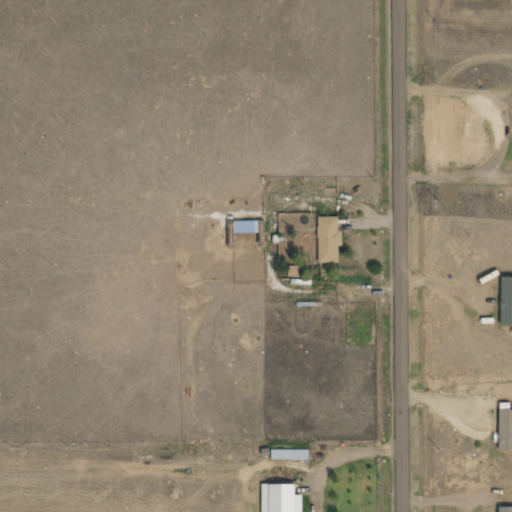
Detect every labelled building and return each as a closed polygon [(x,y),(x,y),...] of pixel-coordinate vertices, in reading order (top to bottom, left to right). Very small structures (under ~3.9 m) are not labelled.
[(319,263),(340,263),(340,247),(344,247),(344,231),(340,231),(340,217),(319,217),(319,263)] [(260,221),(235,221),(236,234),(261,233),(260,221)] [(300,277),(300,266),(289,266),(289,277),(300,277)] [(511,409),(501,410),(501,451),(511,451),(511,409)] [(272,460),(309,460),(310,450),(273,450),(272,460)] [(303,511),(303,495),(298,495),(298,485),(263,484),(262,511),(303,511)]
